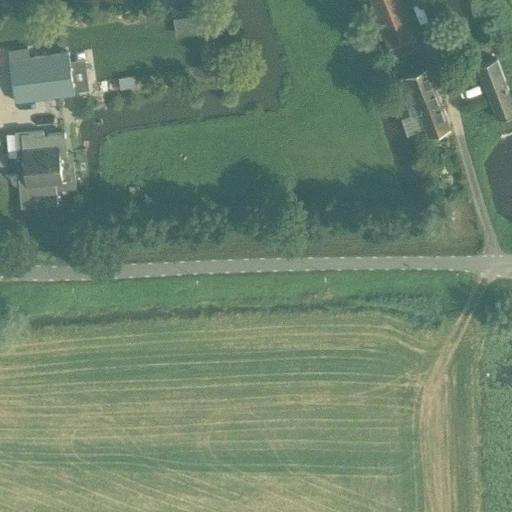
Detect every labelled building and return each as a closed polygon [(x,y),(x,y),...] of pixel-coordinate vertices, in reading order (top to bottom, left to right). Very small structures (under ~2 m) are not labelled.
[(402,0),(373,0),(394,56),(420,46),(402,0)] [(199,14),(174,18),(176,36),(202,32),(199,14)] [(11,59),(9,59),(15,102),(75,94),(74,91),(90,89),(86,57),(70,60),(69,52),(29,57),(28,47),(9,50),(11,59)] [(478,65),(498,120),(511,115),(511,95),(510,96),(496,59),(478,65)] [(410,116),(420,112),(429,134),(450,126),(435,86),(427,65),(396,77),(410,116)] [(134,74),(117,77),(119,90),(137,87),(134,74)] [(24,158),(16,159),(21,207),(58,204),(55,182),(63,182),(60,156),(67,155),(65,132),(44,134),(43,131),(21,133),(24,158)]
